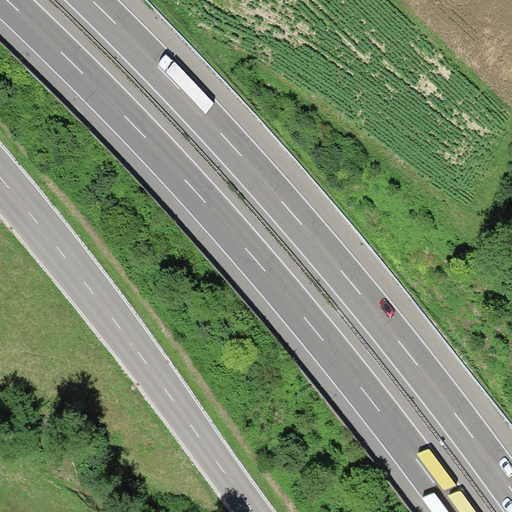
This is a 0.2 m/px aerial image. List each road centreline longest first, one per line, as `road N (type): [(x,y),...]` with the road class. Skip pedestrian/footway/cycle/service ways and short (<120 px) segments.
road 1 (motorway): [(6,0),(257,262),(454,511)]
road 2 (motorway): [(511,490),(297,218),(91,0)]
road 3 (tertiary): [(256,511),(0,177)]
